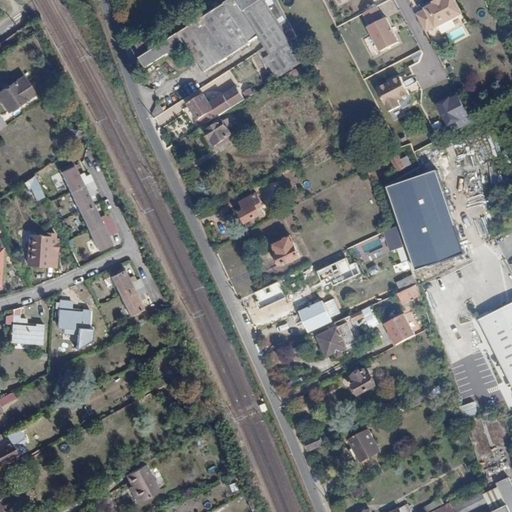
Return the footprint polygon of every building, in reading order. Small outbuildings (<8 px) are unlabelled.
[(230,0),(155,47),(141,56),(138,57),(144,67),(182,42),(202,73),(259,37),(270,55),(267,57),(277,77),(306,59),(275,0),(233,0),(234,0),(233,0),(230,0)] [(427,13),(417,18),(425,34),(435,29),(435,31),(463,17),(453,0),(449,0),(444,3),(443,1),(434,6),(435,7),(426,12),(427,13)] [(381,51),(401,41),(387,17),(368,28),(381,51)] [(451,43),(468,35),(463,26),(446,34),(451,43)] [(141,56),(155,47),(148,35),(134,44),(141,56)] [(414,61),(423,57),(420,51),(411,54),(414,61)] [(257,53),(251,56),(257,69),(264,65),(257,53)] [(304,62),(290,70),(293,76),(306,67),(304,62)] [(399,75),(376,84),(386,112),(413,103),(410,93),(419,90),(414,76),(401,81),(399,75)] [(0,90),(0,101),(7,112),(26,99),(14,81),(0,90)] [(188,104),(202,127),(217,117),(244,100),(236,88),(209,105),(202,95),(188,104)] [(473,123),(458,96),(442,104),(448,116),(451,114),(456,125),(458,129),(459,131),(473,123)] [(219,117),(206,126),(209,131),(206,133),(219,153),(237,142),(229,130),(232,128),(227,120),(222,123),(219,117)] [(435,133),(443,129),(439,120),(431,124),(435,133)] [(76,125),(68,130),(73,137),(81,132),(76,125)] [(448,129),(451,133),(458,129),(456,125),(448,129)] [(391,159),(398,172),(406,168),(398,154),(391,159)] [(74,165),(60,172),(69,192),(92,181),(89,174),(86,176),(80,179),(78,175),(74,165)] [(33,175),(23,180),(33,201),(43,197),(33,175)] [(87,192),(95,188),(92,181),(69,192),(78,211),(93,204),(87,192)] [(265,205),(259,193),(243,202),(245,205),(247,210),(242,213),(247,222),(263,214),(260,208),(265,205)] [(93,204),(78,211),(88,230),(111,219),(108,213),(99,217),(93,204)] [(111,219),(88,230),(98,251),(112,244),(108,237),(117,233),(111,219)] [(400,235),(397,227),(386,232),(389,240),(400,235)] [(46,268),(46,267),(48,243),(53,244),(54,232),(41,231),(41,235),(30,235),(27,266),(46,268)] [(276,256),(280,266),(301,256),(291,236),(274,245),(279,255),(276,256)] [(55,244),(53,244),(48,243),(46,267),(53,267),(55,244)] [(397,249),(402,262),(408,260),(403,247),(397,249)] [(310,273),(318,289),(338,280),(330,264),(310,273)] [(359,282),(365,279),(362,269),(355,272),(359,282)] [(112,282),(119,296),(142,285),(139,278),(135,280),(130,283),(127,278),(123,270),(110,277),(112,282)] [(397,283),(402,293),(417,286),(414,276),(397,283)] [(143,309),(139,301),(137,296),(141,294),(146,292),(142,285),(119,296),(129,316),(143,309)] [(403,305),(421,296),(418,289),(417,286),(402,293),(398,294),(403,305)] [(324,302),(330,317),(340,312),(334,298),(324,302)] [(66,311),(66,308),(66,301),(58,301),(58,310),(66,311)] [(323,302),(300,312),(310,332),(332,321),(323,302)] [(43,325),(27,324),(19,323),(19,319),(20,308),(19,306),(11,309),(13,311),(10,340),(16,341),(27,342),(42,343),(43,325)] [(511,307),(489,319),(481,322),(511,387),(511,307)] [(89,310),(66,308),(66,311),(58,310),(57,325),(62,326),(75,326),(89,326),(89,310)] [(411,312),(407,313),(413,328),(417,326),(411,312)] [(386,324),(390,332),(393,337),(391,338),(396,347),(416,336),(405,315),(386,324)] [(61,333),(74,334),(75,326),(62,326),(61,333)] [(89,326),(75,326),(74,334),(74,348),(89,340),(89,326)] [(335,353),(338,358),(343,355),(341,350),(347,347),(338,328),(318,337),(327,356),(335,353)] [(489,372),(498,368),(490,351),(481,355),(489,372)] [(368,377),(365,371),(352,377),(356,384),(353,385),(358,396),(375,386),(370,376),(368,377)] [(411,402),(414,408),(430,399),(427,394),(411,402)] [(386,413),(388,412),(396,408),(403,404),(401,400),(395,403),(394,400),(383,406),(386,413)] [(474,401),(459,407),(463,418),(478,412),(474,401)] [(400,416),(396,408),(388,412),(392,421),(400,416)] [(11,433),(4,437),(1,439),(0,438),(0,465),(22,453),(26,451),(21,443),(24,442),(17,430),(11,433)] [(351,440),(361,461),(381,451),(370,430),(351,440)] [(304,442),(308,450),(323,444),(319,435),(304,442)] [(133,487),(141,502),(159,492),(145,466),(127,476),(133,487)] [(494,511),(511,511),(511,489),(505,477),(493,483),(504,504),(494,509),(495,511),(494,511)] [(482,511),(493,507),(482,486),(433,511),(482,511)] [(138,504),(141,502),(133,487),(130,489),(138,504)] [(0,511),(10,511),(2,496),(0,497),(0,511)]
